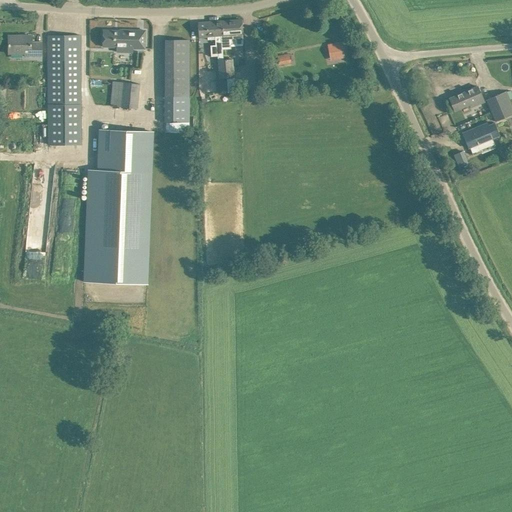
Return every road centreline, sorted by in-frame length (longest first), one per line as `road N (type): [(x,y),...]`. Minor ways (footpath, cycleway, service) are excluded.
road 1 (unclassified): [(511,324),(384,60)]
road 2 (unclassified): [(0,5),(231,11),(275,0)]
road 3 (unknown): [(73,9),(80,107),(99,117),(125,116),(154,101),(153,12)]
road 4 (unclassified): [(384,60),(511,46)]
